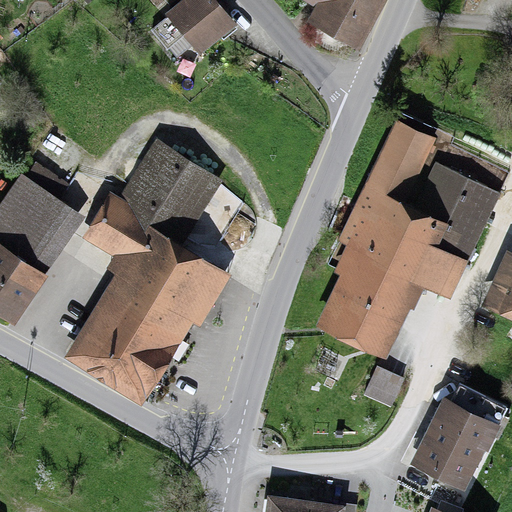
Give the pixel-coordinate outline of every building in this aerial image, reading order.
[(219,0),(191,0),(170,17),(205,59),(243,28),(219,0)] [(297,0),(321,12),(332,0),(297,0)] [(332,0),(321,12),(312,27),(361,52),(386,0),(332,0)] [(442,144),(399,125),(342,247),(357,254),(321,333),(394,366),(429,289),(453,300),(499,199),(441,172),(423,210),(413,205),(442,144)] [(117,269),(65,352),(143,400),(145,397),(154,402),(167,382),(158,377),(173,353),(181,358),(191,340),(183,335),(194,317),(202,322),(235,269),(186,239),(225,175),(158,134),(122,193),(112,187),(84,233),(115,252),(108,263),(117,269)] [(27,173),(21,169),(0,201),(0,310),(16,321),(49,271),(48,270),(86,213),(59,195),(69,181),(37,160),(27,173)] [(511,255),(489,309),(511,319),(511,255)] [(410,385),(380,371),(366,399),(396,414),(410,385)] [(506,429),(452,402),(419,468),(473,495),(506,429)] [(349,511),(274,501),(272,511),(349,511)]
